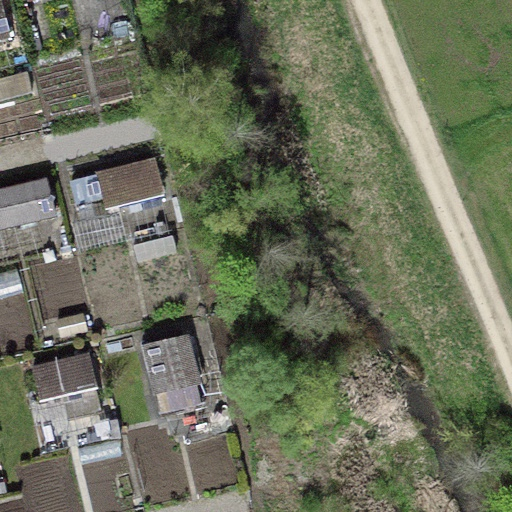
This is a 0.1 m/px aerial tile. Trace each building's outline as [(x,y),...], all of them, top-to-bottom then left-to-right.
[(0,0),(0,45),(11,42),(0,1),(0,0)] [(0,103),(33,95),(28,73),(0,80),(0,103)] [(165,200),(155,159),(94,174),(95,178),(69,184),(75,207),(101,201),(104,214),(165,200)] [(56,218),(45,179),(0,191),(0,233),(30,226),(32,233),(48,228),(46,221),(56,218)] [(127,241),(120,214),(70,227),(77,254),(127,241)] [(176,255),(171,238),(133,247),(137,265),(176,255)] [(0,298),(23,292),(16,269),(0,273),(0,298)] [(88,336),(83,314),(56,322),(62,343),(88,336)] [(201,386),(189,337),(140,348),(152,400),(157,399),(160,414),(200,404),(196,387),(201,386)] [(98,391),(89,354),(30,368),(39,405),(61,400),(69,433),(103,425),(95,392),(98,391)] [(159,446),(154,426),(125,433),(129,453),(159,446)] [(120,459),(116,441),(78,449),(82,467),(120,459)]
